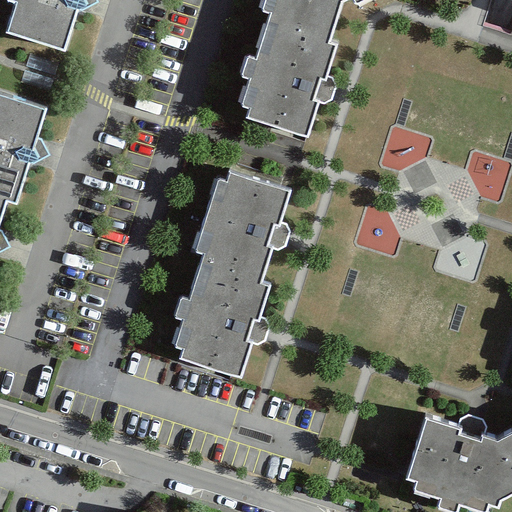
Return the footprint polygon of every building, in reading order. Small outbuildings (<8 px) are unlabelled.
[(4,0),(13,3),(4,31),(59,50),(75,0),(4,0)] [(263,0),(260,9),(270,12),(254,61),(248,59),(243,76),(249,78),(240,103),(250,106),(248,114),(306,134),(318,101),(313,99),(319,79),(325,81),(336,46),(328,44),(340,0),(263,0)] [(40,110),(0,96),(0,236),(12,200),(20,203),(29,175),(20,172),(40,110)] [(288,191),(226,170),(223,180),(214,177),(190,249),(201,252),(198,260),(206,262),(194,299),(185,296),(178,316),(188,319),(179,346),(188,348),(186,356),(245,375),(256,342),(243,338),(250,317),(255,318),(266,285),(258,282),(269,248),(262,245),(270,222),(277,224),(288,191)] [(511,429),(492,440),(477,435),(476,440),(454,434),(455,428),(420,419),(404,476),(412,478),(410,485),(435,494),(433,501),(452,509),(455,500),(481,509),(483,502),(492,505),(494,498),(511,488),(511,429)]
